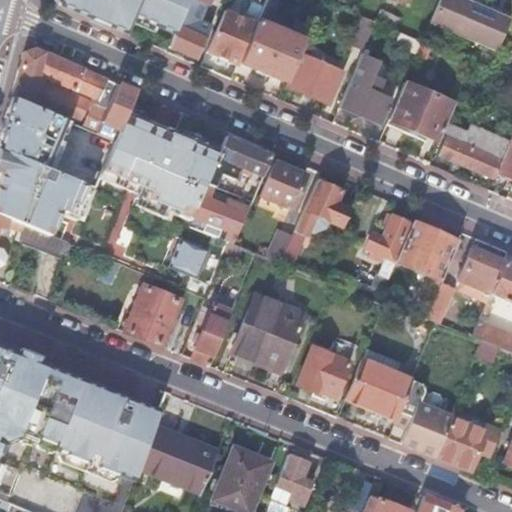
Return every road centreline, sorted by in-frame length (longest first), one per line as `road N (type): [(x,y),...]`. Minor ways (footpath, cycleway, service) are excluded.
road 1 (residential): [(0,13),(511,228)]
road 2 (residential): [(0,303),(511,511)]
